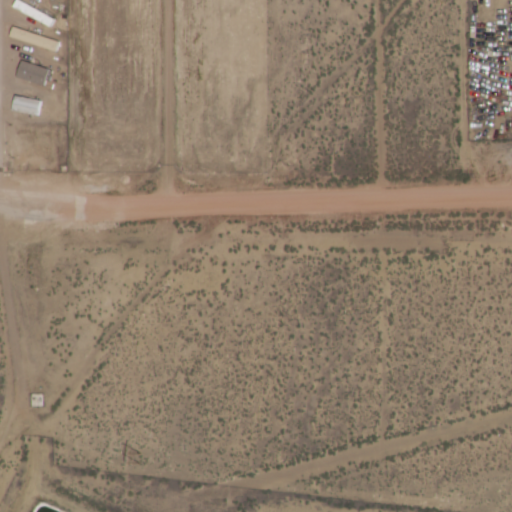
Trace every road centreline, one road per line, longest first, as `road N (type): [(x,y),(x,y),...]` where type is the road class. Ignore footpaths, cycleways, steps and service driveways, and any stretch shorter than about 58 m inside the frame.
road 1 (residential): [(0,196),(65,211),(511,196)]
road 2 (track): [(294,469),(511,413)]
road 3 (residential): [(165,206),(166,0)]
